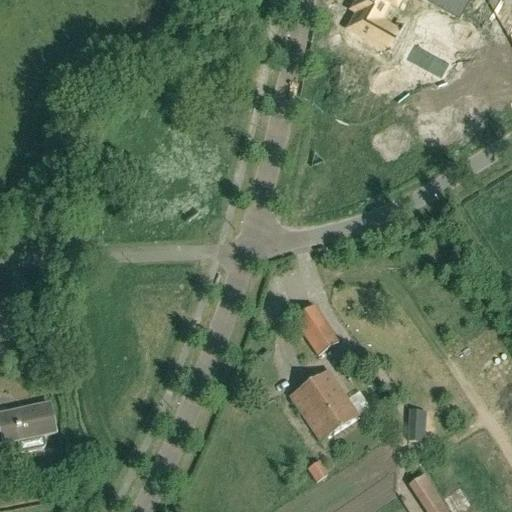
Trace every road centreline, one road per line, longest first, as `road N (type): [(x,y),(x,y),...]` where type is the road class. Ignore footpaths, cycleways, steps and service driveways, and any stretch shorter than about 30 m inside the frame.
road 1 (residential): [(248,250),(327,235),(400,209),(511,151)]
road 2 (unclassified): [(146,511),(227,323),(248,250)]
road 3 (unclassified): [(248,250),(306,0)]
road 4 (residential): [(0,265),(248,250)]
